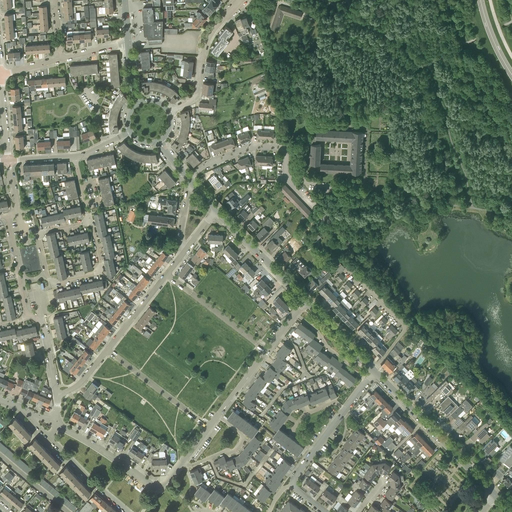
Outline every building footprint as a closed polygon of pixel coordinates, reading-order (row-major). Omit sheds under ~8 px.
[(207,5),(214,10),(218,5),(215,2),(215,1),(214,0),(206,0),(209,0),(210,2),(207,5)] [(214,10),(207,5),(205,8),(201,4),(199,7),(205,12),(205,11),(210,15),(214,10)] [(302,12),(280,5),(278,6),(271,28),(278,30),(283,13),(300,19),(302,12)] [(160,7),(153,7),(143,8),(145,34),(145,36),(148,36),(148,39),(149,39),(149,44),(162,43),(163,10),(160,10),(160,7)] [(197,17),(196,17),(197,17),(203,22),(207,18),(200,12),(197,11),(197,17)] [(67,20),(68,23),(77,22),(77,19),(73,19),(73,13),(65,14),(65,20),(67,20)] [(241,19),(246,32),(249,31),(248,28),(250,27),(247,17),(246,17),(246,16),(243,17),(243,18),(241,19)] [(197,17),(196,17),(193,21),(193,23),(185,22),(185,27),(200,27),(200,26),(201,25),(202,25),(203,24),(203,23),(203,22),(197,17)] [(246,32),(241,19),(236,21),(239,29),(241,33),(242,34),(243,35),(239,36),(242,41),(248,39),(246,32)] [(48,24),(40,24),(41,31),(40,31),(40,34),(46,33),(46,30),(49,30),(48,24)] [(221,37),(228,43),(230,40),(227,37),(232,31),(226,26),(218,35),(221,37)] [(221,37),(216,44),(222,49),(226,44),(227,45),(228,43),(221,37)] [(222,49),(216,44),(210,50),(216,55),(222,49)] [(184,65),(184,68),(192,69),(193,61),(182,60),(182,65),(184,65)] [(214,71),(205,69),(204,74),(208,74),(209,77),(218,77),(218,74),(215,75),(214,73),(219,72),(219,70),(221,70),(222,66),(218,65),(217,70),(214,71)] [(192,69),(184,68),(183,76),(191,77),(192,69)] [(163,92),(166,85),(162,83),(162,81),(161,80),(158,91),(163,92)] [(202,93),(207,94),(212,94),(212,91),(213,84),(203,82),(202,93)] [(163,92),(167,95),(173,86),(171,85),(170,87),(166,85),(163,92)] [(173,86),(167,95),(171,98),(177,92),(173,89),(174,87),(173,86)] [(117,97),(124,102),(128,98),(121,91),(119,92),(120,94),(117,97)] [(177,92),(171,98),(174,102),(183,95),(181,93),(179,95),(177,92)] [(124,102),(117,97),(115,101),(113,100),(112,101),(121,106),(124,102)] [(217,102),(217,99),(210,98),(209,104),(199,103),(199,108),(209,109),(209,112),(213,113),(214,109),(215,110),(216,102),(217,102)] [(121,106),(112,101),(111,103),(113,104),(111,108),(119,111),(121,106)] [(181,118),(189,116),(189,113),(191,112),(190,110),(180,113),(181,118)] [(118,125),(117,125),(109,127),(110,131),(108,131),(109,134),(119,131),(118,125)] [(90,139),(87,132),(85,127),(83,128),(85,133),(82,134),(85,141),(90,139)] [(241,129),(246,141),(251,139),(250,137),(253,136),(252,129),(244,132),(242,128),(241,129)] [(87,132),(90,139),(96,137),(93,129),(87,132)] [(246,141),(241,129),(240,129),(241,133),(237,135),(241,143),(246,141)] [(268,130),(268,139),(273,139),(273,137),(276,137),(276,133),(276,130),(268,130)] [(340,131),(340,140),(345,140),(345,139),(347,139),(347,140),(352,141),(351,148),(352,148),(352,150),(352,149),(351,149),(351,155),(352,155),(352,156),(351,156),(351,165),(345,165),(345,166),(343,166),(343,165),(337,165),(337,172),(361,174),(363,132),(340,131)] [(178,137),(187,142),(188,140),(186,139),(187,135),(180,132),(178,137)] [(225,135),(230,147),(235,145),(232,137),(228,138),(226,134),(225,135)] [(221,141),(225,149),(230,147),(225,135),(224,135),(225,139),(221,141)] [(317,144),(317,139),(316,139),(316,136),(312,136),(311,144),(311,152),(309,152),(309,155),(311,155),(310,164),(310,163),(310,164),(320,164),(320,145),(321,145),(321,144),(317,144)] [(178,137),(175,141),(181,146),(184,142),(186,144),(187,142),(178,137)] [(219,151),(215,138),(214,139),(215,143),(208,145),(211,151),(213,150),(214,153),(219,151)] [(215,138),(219,151),(225,149),(221,141),(218,142),(216,138),(215,138)] [(122,151),(128,146),(128,145),(124,141),(116,148),(117,150),(119,148),(122,151)] [(181,146),(175,141),(171,145),(179,153),(181,151),(179,149),(181,146)] [(126,158),(132,148),(128,146),(122,151),(126,155),(124,156),(126,158)] [(133,159),(136,151),(132,148),(126,158),(128,159),(129,157),(133,159)] [(190,162),(196,157),(194,154),(196,153),(194,151),(186,158),(190,162)] [(267,156),(266,165),(275,165),(275,163),(272,163),(273,156),(267,156)] [(199,159),(196,157),(190,162),(194,167),(202,159),(200,158),(199,159)] [(243,159),(248,171),(249,170),(247,166),(253,164),(252,158),(249,159),(248,157),(243,159)] [(248,171),(243,159),(238,160),(239,163),(234,164),(242,173),(248,171)] [(62,162),(63,173),(67,172),(67,174),(71,174),(70,167),(67,168),(67,162),(62,162)] [(49,173),(48,163),(41,164),(41,173),(43,173),(44,181),(48,181),(48,173),(49,173)] [(58,181),(58,173),(58,169),(55,169),(54,163),(48,163),(49,173),(53,173),(53,174),(55,174),(55,182),(58,181)] [(31,174),(31,164),(24,165),(25,178),(22,179),(22,185),(30,184),(30,179),(33,179),(33,174),(31,174)] [(42,178),(41,173),(41,164),(31,164),(31,174),(33,174),(33,179),(42,178)] [(213,184),(218,179),(222,176),(218,179),(216,177),(222,172),(220,170),(222,169),(220,166),(212,170),(215,173),(208,178),(213,184)] [(162,180),(169,174),(165,170),(157,177),(159,178),(160,177),(162,180)] [(166,184),(172,178),(169,174),(162,180),(161,181),(162,183),(164,181),(166,184)] [(218,179),(213,184),(217,190),(224,184),(226,187),(231,183),(229,180),(226,182),(222,176),(218,179)] [(172,178),(166,184),(168,186),(167,188),(168,189),(176,182),(172,178)] [(232,197),(229,194),(225,197),(228,201),(227,202),(231,208),(238,203),(237,203),(239,201),(237,198),(235,200),(233,197),(232,197)] [(244,203),(251,197),(248,194),(241,200),(244,203)] [(175,213),(176,200),(158,198),(158,204),(168,205),(168,209),(164,209),(163,211),(175,213)] [(74,204),(75,207),(76,216),(82,214),(80,203),(74,204)] [(246,218),(249,215),(248,214),(249,213),(248,213),(252,209),(246,203),(243,207),(244,208),(238,215),(242,219),(245,217),(246,218)] [(76,216),(75,207),(71,208),(70,205),(68,205),(71,217),(76,216)] [(261,206),(259,208),(253,213),(256,216),(261,211),(262,212),(265,209),(261,206)] [(133,222),(137,213),(131,210),(127,219),(133,222)] [(60,222),(58,213),(54,214),(53,211),(52,211),(54,223),(60,222)] [(95,220),(103,218),(103,214),(106,213),(106,211),(94,214),(95,220)] [(49,224),(47,216),(43,217),(42,213),(40,214),(43,226),(49,224)] [(174,218),(144,214),(142,226),(147,227),(147,223),(173,226),(174,218)] [(257,220),(255,217),(247,224),(252,229),(261,221),(258,218),(257,220)] [(264,227),(257,234),(262,239),(270,231),(268,229),(275,222),(270,217),(262,225),(264,227)] [(98,231),(106,229),(105,225),(109,224),(108,222),(96,225),(98,231)] [(47,240),(56,238),(60,237),(59,233),(58,233),(58,232),(46,234),(47,240)] [(272,249),(277,244),(274,241),(276,239),(279,235),(276,232),(273,236),(271,238),(272,239),(267,244),(272,249)] [(103,242),(111,240),(110,236),(113,236),(113,233),(111,234),(101,236),(103,242)] [(60,243),(49,245),(50,251),(58,249),(57,245),(61,245),(60,243)] [(105,253),(113,251),(112,247),(116,246),(115,245),(104,247),(105,253)] [(223,250),(228,255),(233,250),(228,245),(223,250)] [(283,255),(280,258),(284,262),(290,256),(288,254),(292,249),(287,245),(283,249),(285,251),(282,254),(283,255)] [(196,253),(202,257),(206,252),(200,247),(196,253)] [(161,254),(159,256),(164,261),(168,256),(166,254),(170,249),(161,248),(159,252),(161,254)] [(60,249),(58,249),(50,251),(51,257),(54,256),(63,254),(63,253),(60,249)] [(81,259),(90,257),(89,253),(92,252),(92,250),(80,253),(81,259)] [(233,250),(228,255),(233,260),(229,264),(233,268),(238,262),(234,259),(238,255),(233,250)] [(202,257),(196,253),(192,259),(197,263),(202,257)] [(65,254),(63,254),(54,256),(55,262),(63,260),(63,257),(66,256),(65,254)] [(105,265),(113,263),(113,259),(116,259),(115,256),(106,258),(104,259),(105,265)] [(164,261),(159,256),(155,261),(161,265),(164,261)] [(305,266),(297,258),(288,266),(292,270),(297,266),(301,270),(299,271),(305,277),(308,274),(310,276),(313,273),(306,265),(305,266)] [(161,265),(155,261),(152,259),(148,263),(151,266),(157,270),(161,265)] [(333,265),(337,269),(342,265),(338,260),(333,265)] [(94,262),(82,264),(84,270),(92,268),(91,264),(95,264),(94,262)] [(183,268),(189,273),(193,267),(187,262),(183,268)] [(238,262),(233,268),(225,274),(229,278),(237,270),(238,270),(240,268),(245,272),(250,267),(245,262),(241,266),(238,262)] [(68,265),(56,268),(57,273),(66,271),(65,268),(68,267),(68,265)] [(342,265),(337,269),(340,273),(336,277),(338,280),(343,275),(341,273),(345,268),(342,265)] [(157,270),(151,266),(148,270),(143,267),(141,269),(146,273),(147,271),(153,275),(157,270)] [(250,267),(245,272),(247,275),(245,277),(248,280),(255,272),(250,267)] [(118,268),(106,270),(108,276),(116,274),(115,270),(118,269),(118,268)] [(184,278),(189,273),(183,268),(178,274),(184,278)] [(320,293),(322,295),(331,286),(326,280),(331,275),(329,272),(320,281),(322,284),(318,288),(319,289),(319,290),(321,292),(320,293)] [(139,281),(145,285),(149,280),(144,276),(139,281)] [(96,281),(98,289),(108,287),(106,281),(103,281),(101,277),(99,277),(100,280),(96,281)] [(319,282),(315,277),(313,279),(307,285),(311,290),(315,286),(316,287),(318,284),(319,282)] [(90,279),(93,291),(98,289),(96,281),(93,282),(92,279),(90,279)] [(256,284),(261,290),(267,284),(262,279),(256,284)] [(79,284),(82,296),(81,293),(87,292),(85,284),(82,284),(81,281),(79,281),(79,284)] [(145,285),(139,281),(136,286),(141,290),(145,285)] [(261,290),(258,293),(256,295),(258,298),(260,296),(264,292),(266,295),(272,290),(267,284),(261,290)] [(332,285),(331,286),(322,295),(324,297),(325,296),(327,298),(333,292),(336,289),(332,285)] [(68,286),(71,298),(76,297),(74,289),(70,289),(70,286),(68,286)] [(141,290),(136,286),(132,290),(138,295),(141,290)] [(65,299),(63,291),(59,292),(59,288),(57,289),(59,301),(65,299)] [(10,289),(0,290),(0,297),(8,295),(7,291),(10,291),(10,289)] [(138,295),(132,290),(128,295),(133,300),(138,295)] [(126,298),(122,295),(119,292),(118,292),(116,295),(121,299),(117,303),(126,310),(130,305),(124,300),(126,298)] [(333,292),(327,298),(329,301),(328,301),(330,303),(337,297),(333,292)] [(340,294),(337,297),(330,303),(332,305),(333,304),(335,306),(342,300),(344,298),(340,294)] [(278,307),(283,301),(278,296),(273,302),(278,307)] [(126,310),(117,303),(112,299),(110,301),(116,306),(114,308),(122,315),(126,310)] [(15,300),(3,302),(4,308),(13,306),(12,302),(15,302),(15,300)] [(336,314),(345,304),(342,300),(335,306),(332,308),(335,311),(334,312),(336,314)] [(283,301),(278,307),(283,312),(288,307),(283,301)] [(345,304),(336,314),(337,315),(338,315),(341,317),(347,311),(349,308),(345,304)] [(146,311),(151,316),(153,317),(156,312),(150,307),(146,311)] [(122,315),(114,308),(110,313),(118,319),(122,315)] [(110,313),(109,312),(106,310),(104,312),(107,314),(106,316),(110,319),(109,320),(114,324),(118,319),(110,313)] [(275,310),(272,312),(270,315),(275,320),(278,317),(275,314),(277,312),(275,310)] [(17,311),(5,314),(7,319),(15,317),(14,314),(18,313),(17,311)] [(142,316),(148,320),(151,316),(146,311),(142,316)] [(347,311),(341,317),(343,319),(342,320),(344,322),(350,315),(347,311)] [(55,323),(63,321),(62,318),(68,317),(68,315),(53,318),(55,323)] [(350,315),(344,322),(345,324),(346,323),(349,325),(354,319),(350,315)] [(139,320),(144,325),(148,320),(142,316),(139,320)] [(354,319),(349,325),(351,327),(350,328),(352,330),(361,320),(357,316),(354,319)] [(99,328),(106,334),(110,329),(105,325),(106,323),(102,320),(100,321),(103,323),(99,328)] [(144,325),(139,320),(135,325),(141,329),(144,325)] [(359,333),(361,335),(371,325),(366,321),(357,330),(360,332),(359,333)] [(299,334),(305,326),(300,322),(295,329),(293,328),(290,332),(291,334),(294,330),(299,334)] [(371,325),(361,335),(362,337),(363,336),(366,338),(375,330),(371,325)] [(305,326),(299,334),(304,338),(310,330),(305,326)] [(394,327),(389,332),(385,336),(389,339),(392,335),(391,334),(396,329),(394,327)] [(106,334),(99,328),(95,333),(102,339),(106,334)] [(310,330),(304,338),(309,342),(312,338),(315,334),(310,330)] [(375,330),(366,338),(368,341),(367,341),(369,343),(376,336),(379,334),(375,330)] [(102,339),(95,333),(93,332),(90,337),(93,339),(99,344),(102,339)] [(374,346),(377,343),(380,341),(376,336),(369,343),(371,345),(371,344),(374,346)] [(86,342),(92,347),(94,349),(99,344),(90,337),(86,342)] [(312,338),(309,342),(306,347),(308,349),(307,351),(308,351),(306,353),(308,354),(309,353),(317,343),(315,342),(316,341),(312,338)] [(24,349),(33,348),(32,344),(35,343),(35,341),(23,344),(24,349)] [(401,350),(404,347),(398,342),(396,345),(396,344),(381,364),(389,372),(396,365),(399,367),(405,361),(410,353),(406,350),(404,354),(404,355),(402,357),(399,355),(398,353),(401,350)] [(280,349),(288,355),(292,349),(292,350),(294,348),(292,347),(291,349),(284,343),(280,349)] [(317,343),(309,353),(312,355),(314,353),(316,355),(320,350),(323,346),(319,344),(317,343)] [(375,354),(381,347),(377,343),(374,346),(372,349),(374,351),(373,352),(375,354)] [(381,347),(375,354),(376,355),(377,355),(380,357),(386,351),(381,347)] [(78,352),(81,355),(87,359),(91,354),(85,350),(84,352),(80,349),(77,352),(78,352)] [(288,355),(280,349),(276,354),(278,356),(284,360),(288,355)] [(320,350),(316,355),(314,358),(319,362),(325,354),(320,350)] [(325,354),(319,362),(324,366),(326,364),(330,358),(325,354)] [(87,359),(81,355),(77,359),(83,364),(87,359)] [(284,360),(278,356),(274,361),(285,369),(287,366),(285,365),(287,362),(284,360)] [(330,358),(326,364),(328,366),(327,368),(329,370),(337,360),(335,359),(335,358),(332,356),(330,358)] [(83,364),(77,359),(75,357),(72,360),(71,362),(79,368),(83,364)] [(337,360),(329,370),(332,372),(334,371),(336,372),(341,366),(343,364),(339,361),(339,362),(337,360)] [(285,369),(274,361),(270,366),(278,372),(279,373),(281,370),(283,372),(285,369)] [(71,362),(70,362),(69,365),(68,367),(66,366),(64,369),(69,373),(71,370),(75,374),(79,368),(71,362)] [(278,372),(270,366),(266,372),(274,377),(278,372)] [(341,366),(336,372),(335,374),(340,378),(346,370),(341,366)] [(396,382),(405,373),(404,371),(401,374),(399,371),(401,370),(399,368),(394,373),(396,375),(393,377),(396,379),(395,380),(396,382)] [(346,370),(340,378),(345,382),(351,374),(346,370)] [(274,377),(266,372),(262,377),(268,381),(270,383),(274,377)] [(403,386),(411,379),(408,376),(405,373),(396,382),(400,385),(401,384),(403,386)] [(351,374),(345,382),(350,386),(356,378),(351,374)] [(268,381),(262,377),(260,375),(256,380),(264,386),(268,381)] [(413,376),(411,379),(403,386),(403,387),(408,392),(411,388),(412,389),(414,387),(417,389),(420,386),(416,382),(417,381),(417,380),(413,376)] [(427,385),(433,379),(429,376),(424,383),(427,385)] [(9,378),(8,381),(5,387),(11,390),(15,381),(9,378)] [(22,387),(23,385),(25,382),(23,381),(19,379),(16,385),(22,387)] [(33,393),(39,380),(36,379),(34,383),(30,391),(25,389),(26,386),(23,385),(22,387),(20,393),(25,396),(30,398),(33,393)] [(437,388),(440,391),(442,389),(448,396),(453,391),(447,384),(449,382),(446,379),(437,388)] [(36,401),(39,395),(36,394),(42,381),(39,380),(33,393),(30,398),(36,401)] [(264,386),(256,380),(252,385),(260,391),(264,386)] [(92,383),(88,388),(93,393),(98,387),(92,383)] [(327,390),(330,397),(331,400),(335,398),(334,397),(337,396),(332,384),(328,386),(329,388),(327,390)] [(260,391),(252,385),(248,390),(256,396),(260,391)] [(429,401),(440,391),(437,388),(435,390),(431,385),(426,391),(430,395),(426,398),(429,401)] [(97,396),(93,393),(88,388),(83,394),(89,398),(91,397),(95,400),(96,399),(98,400),(100,398),(97,396)] [(330,397),(327,390),(326,390),(326,388),(320,390),(324,399),(330,397)] [(256,396),(248,390),(244,395),(247,397),(252,401),(256,396)] [(324,399),(320,390),(314,393),(318,402),(324,399)] [(369,405),(372,403),(375,400),(380,395),(375,390),(370,395),(367,398),(369,400),(366,402),(369,405)] [(42,403),(45,396),(46,394),(41,391),(39,395),(36,401),(42,403)] [(311,402),(308,395),(307,393),(301,395),(305,404),(311,402)] [(318,402),(314,393),(308,395),(311,402),(312,404),(318,402)] [(305,404),(301,395),(295,398),(299,407),(305,404)] [(380,395),(375,400),(379,404),(384,399),(380,395)] [(45,396),(42,403),(47,406),(50,400),(47,398),(48,397),(45,396)] [(459,406),(448,396),(439,404),(442,407),(439,409),(441,410),(442,412),(444,410),(447,413),(449,412),(451,414),(459,406)] [(252,401),(247,397),(244,401),(245,401),(243,403),(253,411),(255,408),(253,406),(255,404),(252,401)] [(299,407),(295,398),(294,397),(286,401),(292,409),(294,408),(295,409),(299,407)] [(384,399),(379,404),(384,408),(388,403),(384,399)] [(459,406),(451,414),(448,416),(450,414),(456,420),(454,422),(459,427),(464,422),(457,415),(463,410),(466,413),(472,406),(466,399),(459,406)] [(292,409),(286,401),(280,409),(281,409),(289,415),(291,412),(290,411),(292,409)] [(388,403),(384,408),(381,411),(383,413),(380,415),(383,418),(393,408),(388,403)] [(83,411),(80,415),(79,417),(77,422),(83,425),(87,419),(84,417),(86,412),(88,409),(87,409),(85,408),(83,411)] [(99,410),(97,408),(93,416),(92,416),(93,416),(96,418),(101,411),(99,410)] [(289,415),(281,409),(277,414),(284,420),(289,415)] [(227,418),(232,422),(239,414),(233,410),(227,418)] [(384,420),(377,427),(380,430),(385,425),(388,424),(391,421),(393,423),(401,416),(396,411),(386,421),(384,420)] [(79,417),(80,415),(74,412),(71,418),(77,422),(79,417)] [(239,414),(232,422),(237,426),(244,418),(239,414)] [(284,420),(277,414),(273,419),(281,425),(284,420)] [(464,422),(459,427),(458,428),(459,427),(461,430),(466,426),(467,427),(466,427),(469,431),(474,427),(475,428),(478,425),(471,419),(473,417),(471,415),(464,422)] [(401,416),(393,423),(391,425),(395,430),(397,428),(405,420),(401,416)] [(15,417),(9,423),(26,441),(32,435),(15,417)] [(377,427),(384,420),(380,417),(373,424),(377,427)] [(244,418),(237,426),(242,430),(249,421),(244,418)] [(281,425),(273,419),(269,425),(277,431),(279,428),(281,425)] [(405,420),(397,428),(401,432),(409,424),(405,420)] [(249,421),(242,430),(247,433),(254,425),(249,421)] [(90,429),(96,432),(100,426),(94,422),(93,422),(90,429)] [(474,433),(470,437),(473,441),(478,437),(479,439),(478,440),(482,443),(485,440),(486,440),(490,436),(486,433),(487,432),(485,429),(489,425),(486,422),(477,430),(474,433)] [(409,424),(401,432),(399,434),(401,436),(405,435),(406,436),(414,429),(409,424)] [(254,425),(247,433),(253,438),(254,435),(259,429),(254,425)] [(100,426),(96,432),(102,436),(106,429),(100,426)] [(278,440),(284,432),(279,428),(277,431),(273,436),(278,440)] [(132,439),(136,434),(138,431),(135,429),(129,437),(132,439)] [(353,433),(362,440),(365,435),(357,429),(353,433)] [(283,444),(289,436),(284,432),(278,440),(283,444)] [(414,444),(421,437),(417,432),(409,439),(414,444)] [(350,437),(359,444),(362,440),(353,433),(350,437)] [(115,444),(119,438),(113,434),(109,440),(115,444)] [(119,438),(115,444),(121,448),(125,442),(125,441),(127,439),(121,435),(119,438)] [(254,435),(253,438),(250,440),(258,447),(263,441),(254,435)] [(288,448),(294,440),(289,436),(283,444),(288,448)] [(381,443),(385,440),(381,436),(375,441),(378,444),(379,446),(379,445),(381,443)] [(385,440),(381,443),(385,447),(387,446),(392,441),(393,440),(390,436),(385,441),(385,440)] [(346,442),(355,449),(359,444),(350,437),(346,442)] [(421,437),(414,444),(416,446),(412,451),(414,453),(426,441),(421,437)] [(35,438),(29,444),(54,471),(60,465),(35,438)] [(491,439),(482,448),(483,447),(485,448),(483,450),(487,453),(490,451),(491,452),(498,445),(497,444),(498,444),(494,440),(492,442),(490,441),(491,439)] [(258,447),(250,440),(246,446),(254,452),(258,447)] [(293,452),(299,444),(294,440),(288,448),(293,452)] [(128,452),(134,456),(143,443),(140,441),(139,443),(137,445),(134,443),(128,452)] [(392,441),(387,446),(391,451),(396,446),(392,441)] [(426,441),(414,453),(416,455),(421,451),(423,453),(430,446),(426,441)] [(343,446),(344,447),(352,453),(355,449),(346,442),(343,446)] [(142,453),(147,446),(143,443),(134,456),(140,460),(144,455),(142,453)] [(162,451),(163,451),(167,445),(164,443),(159,452),(162,451)] [(268,451),(271,447),(265,443),(262,447),(268,451)] [(299,444),(293,452),(298,456),(296,459),(298,460),(301,455),(299,454),(304,448),(299,444)] [(503,454),(499,459),(510,467),(511,464),(511,447),(509,445),(505,450),(504,449),(502,453),(503,454)] [(254,452),(246,446),(242,451),(251,457),(254,452)] [(430,446),(423,453),(427,457),(434,450),(430,446)] [(341,451),(350,458),(353,454),(352,453),(344,447),(341,451)] [(398,458),(403,453),(399,448),(394,453),(398,458)] [(251,457),(242,451),(240,454),(241,455),(239,457),(245,465),(251,457)] [(338,456),(347,463),(350,458),(341,451),(338,456)] [(151,452),(151,453),(147,459),(150,460),(152,461),(152,467),(159,467),(159,457),(159,455),(159,452),(157,452),(154,454),(151,452)] [(404,462),(410,456),(407,452),(400,459),(404,462)] [(334,460),(343,467),(347,463),(338,456),(334,460)] [(218,459),(220,463),(220,464),(222,469),(225,468),(226,470),(230,469),(226,461),(224,457),(222,458),(222,457),(218,459)] [(245,465),(239,457),(237,458),(237,457),(233,458),(237,468),(245,465)] [(485,458),(481,462),(483,463),(483,464),(485,466),(492,460),(488,457),(486,459),(485,458)] [(237,468),(233,458),(226,461),(230,469),(230,471),(237,468)] [(279,464),(287,470),(291,465),(283,459),(282,461),(279,464)] [(422,469),(426,464),(422,459),(417,464),(422,469)] [(331,464),(340,471),(343,467),(334,460),(331,464)] [(379,463),(380,473),(383,472),(385,474),(391,467),(385,462),(379,463)] [(368,470),(375,475),(377,473),(380,473),(379,463),(372,464),(368,470)] [(275,469),(283,475),(287,470),(279,464),(275,469)] [(340,471),(331,464),(327,469),(336,476),(340,471)] [(405,472),(409,468),(408,467),(406,465),(405,464),(401,468),(405,472)] [(66,466),(60,472),(85,498),(91,492),(66,466)] [(190,472),(193,478),(202,474),(199,468),(190,472)] [(271,474),(273,475),(280,480),(283,475),(275,469),(271,474)] [(363,479),(363,478),(365,480),(367,477),(371,481),(375,475),(368,470),(366,472),(362,469),(361,469),(360,470),(360,471),(360,472),(358,475),(363,479)] [(509,487),(511,484),(511,471),(511,470),(508,472),(509,473),(507,475),(503,479),(506,482),(505,483),(509,487)] [(391,483),(400,482),(404,481),(403,475),(399,475),(393,471),(388,478),(390,480),(391,483)] [(8,479),(12,475),(9,472),(3,479),(5,481),(7,478),(8,479)] [(202,474),(193,478),(195,484),(201,481),(204,480),(202,474)] [(12,475),(8,479),(6,482),(8,484),(14,477),(12,475)] [(267,479),(277,487),(279,485),(279,486),(282,482),(280,480),(273,475),(271,478),(269,476),(267,479)] [(303,485),(309,489),(314,482),(309,478),(303,485)] [(353,484),(360,489),(362,486),(366,490),(370,484),(365,480),(363,478),(363,479),(361,481),(360,480),(359,480),(357,482),(355,481),(353,484)] [(265,486),(272,491),(274,493),(276,489),(277,487),(267,479),(265,482),(267,483),(265,486)] [(314,482),(309,489),(314,494),(319,487),(322,490),(327,483),(326,483),(327,481),(325,480),(324,481),(319,486),(314,482)] [(389,488),(396,494),(401,488),(400,482),(391,483),(391,486),(389,488)] [(327,483),(322,490),(324,491),(320,496),(326,500),(331,493),(326,489),(329,485),(327,483)] [(352,495),(359,501),(363,495),(358,491),(360,489),(353,484),(351,486),(356,490),(352,495)] [(194,493),(200,497),(206,489),(201,485),(194,493)] [(260,490),(268,496),(272,491),(265,486),(264,485),(260,490)] [(0,492),(5,497),(9,491),(4,487),(0,492)] [(387,500),(392,503),(394,505),(396,502),(392,499),(396,494),(389,488),(385,494),(389,497),(387,500)] [(11,489),(9,491),(5,497),(9,501),(14,495),(16,493),(11,489)] [(206,489),(200,497),(205,501),(208,497),(211,493),(206,489)] [(211,493),(208,497),(213,501),(219,493),(214,489),(211,493)] [(268,496),(260,490),(255,495),(264,501),(268,496)] [(91,511),(97,505),(102,499),(95,492),(79,511),(78,511),(91,511)] [(331,493),(326,500),(331,504),(335,499),(337,501),(339,498),(341,496),(343,494),(340,492),(337,497),(331,493)] [(37,493),(30,502),(32,504),(36,499),(39,501),(42,497),(37,493)] [(219,493),(213,501),(218,505),(221,501),(225,497),(219,493)] [(225,497),(221,501),(227,505),(233,497),(228,493),(225,497)] [(14,495),(9,501),(14,505),(19,499),(14,495)] [(352,495),(348,501),(355,506),(359,501),(352,495)] [(233,497),(227,505),(232,509),(238,500),(233,497)] [(339,498),(337,501),(341,504),(337,509),(340,511),(346,511),(348,509),(344,506),(346,503),(339,498)] [(386,511),(391,511),(392,511),(388,509),(392,503),(387,500),(385,498),(381,504),(385,507),(383,510),(386,511)] [(19,499),(14,505),(19,509),(23,503),(19,499)] [(102,499),(97,505),(102,509),(107,503),(102,499)] [(238,500),(232,509),(236,511),(243,504),(238,500)] [(282,511),(305,511),(306,511),(300,508),(300,509),(288,500),(280,511),(282,511)] [(107,503),(102,509),(105,511),(108,511),(113,508),(107,503)]
